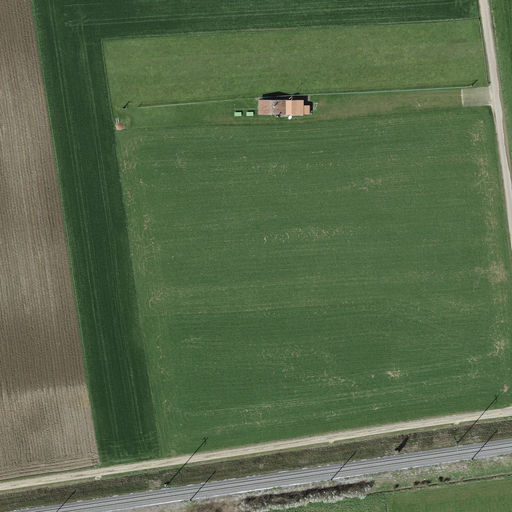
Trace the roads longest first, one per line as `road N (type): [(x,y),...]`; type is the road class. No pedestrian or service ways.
road 1 (unclassified): [(0,486),(511,411)]
road 2 (track): [(511,219),(483,0)]
